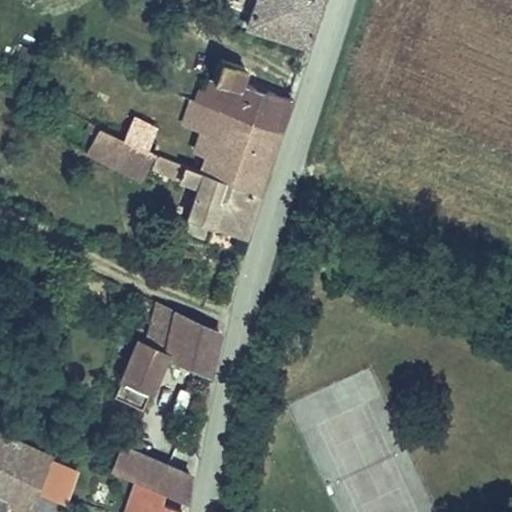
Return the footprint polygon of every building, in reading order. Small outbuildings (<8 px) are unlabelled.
[(247,0),(239,20),(293,45),(312,0),(247,0)] [(270,124),(276,126),(288,90),(231,78),(236,65),(218,57),(203,94),(270,124)] [(102,92),(92,113),(111,121),(122,100),(102,92)] [(199,103),(186,98),(179,114),(193,121),(188,132),(195,135),(255,161),(270,124),(203,94),(199,103)] [(111,121),(137,132),(146,110),(122,100),(111,121)] [(146,110),(137,132),(147,137),(155,140),(164,117),(146,110)] [(111,121),(92,113),(83,135),(127,154),(137,132),(111,121)] [(187,154),(248,180),(255,161),(195,135),(187,154)] [(234,217),(248,180),(187,154),(155,140),(147,137),(139,157),(188,177),(171,216),(191,225),(200,203),(234,217)] [(215,326),(141,291),(106,373),(138,389),(156,350),(196,369),(215,326)] [(182,505),(189,472),(118,440),(104,470),(141,486),(157,494),(182,505)] [(0,511),(5,511),(9,505),(19,510),(41,462),(0,443),(0,511)] [(87,457),(52,457),(37,493),(63,506),(84,462),(87,457)] [(157,494),(141,486),(133,501),(150,509),(157,494)] [(60,511),(63,506),(37,493),(29,511),(60,511)] [(155,511),(150,509),(133,501),(128,499),(120,511),(155,511)]
